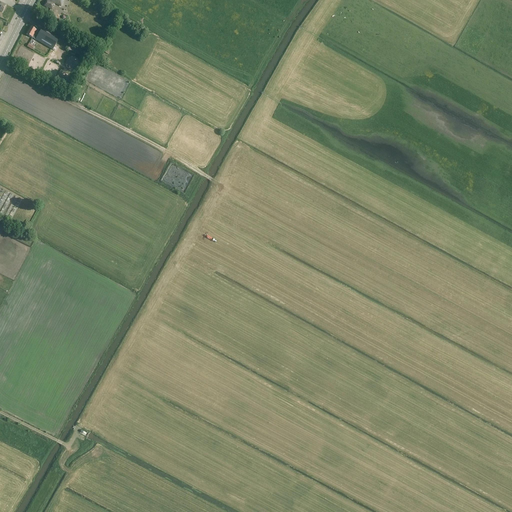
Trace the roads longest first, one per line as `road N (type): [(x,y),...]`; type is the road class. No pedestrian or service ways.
road 1 (track): [(63,444),(215,181)]
road 2 (track): [(0,65),(215,181)]
road 3 (track): [(215,181),(323,0)]
